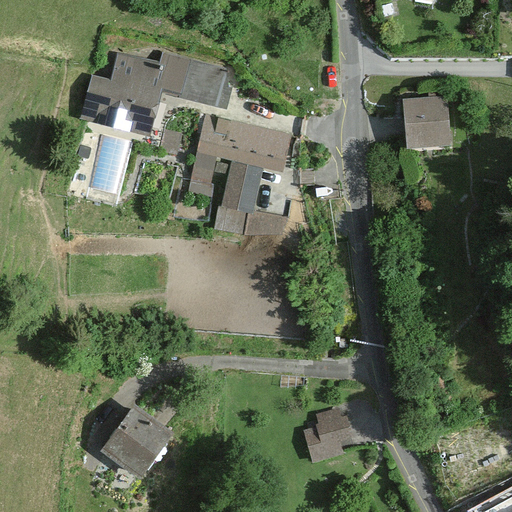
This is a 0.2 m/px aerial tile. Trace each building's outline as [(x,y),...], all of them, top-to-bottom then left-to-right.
[(148,93),(218,110),(225,89),(219,86),(220,68),(157,52),(143,86),(150,88),(148,93)] [(82,76),(72,118),(137,135),(148,93),(150,88),(143,86),(148,61),(110,53),(100,80),(82,76)] [(396,99),(398,147),(442,144),(440,96),(396,99)] [(200,116),(186,181),(204,185),(209,158),(225,161),(255,168),(278,173),(286,135),(200,116)] [(255,168),(225,161),(210,227),(240,234),(245,211),(255,168)] [(245,211),(240,234),(278,242),(283,219),(245,211)] [(78,460),(90,470),(99,458),(126,478),(160,433),(124,406),(93,446),(90,444),(78,460)] [(303,437),(308,463),(335,458),(333,450),(346,447),(343,430),(336,431),(332,411),(309,415),(313,435),(303,437)] [(490,430),(498,456),(510,452),(508,449),(511,447),(511,424),(511,423),(490,430)] [(511,511),(511,495),(475,511),(511,511)]
